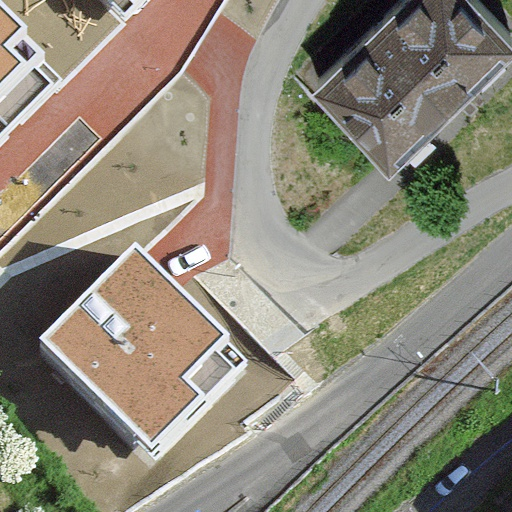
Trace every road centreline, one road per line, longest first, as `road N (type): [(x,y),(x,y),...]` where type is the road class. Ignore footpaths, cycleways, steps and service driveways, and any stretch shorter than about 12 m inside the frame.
road 1 (residential): [(311,0),(272,69),(258,130),(256,201),(287,278),(327,293),(360,284),(511,190)]
road 2 (residential): [(186,511),(367,384),(511,256)]
